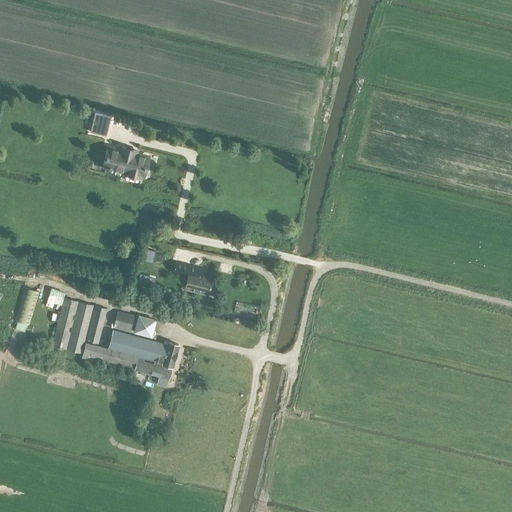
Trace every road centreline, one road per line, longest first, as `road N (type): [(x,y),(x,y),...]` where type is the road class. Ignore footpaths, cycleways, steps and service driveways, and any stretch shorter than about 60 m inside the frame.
road 1 (unclassified): [(228,511),(261,354),(290,361),(297,353),(321,263),(511,306)]
road 2 (track): [(0,73),(322,114),(348,0)]
road 3 (track): [(321,263),(365,72),(414,74)]
road 4 (track): [(260,511),(290,361)]
